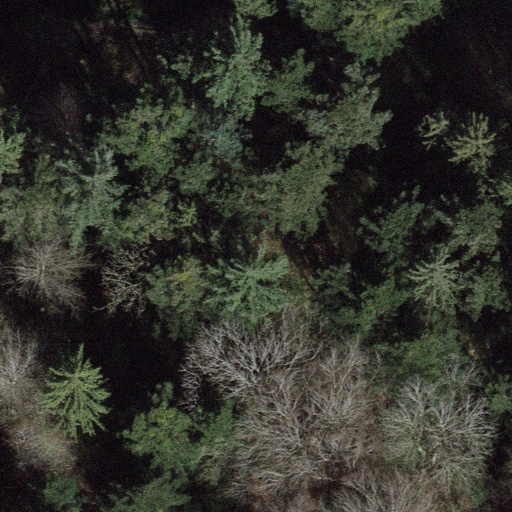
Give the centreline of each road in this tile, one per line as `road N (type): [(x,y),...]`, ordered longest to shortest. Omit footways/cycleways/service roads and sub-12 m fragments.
road 1 (track): [(0,252),(184,330),(344,511)]
road 2 (track): [(177,0),(203,30),(511,105)]
road 3 (track): [(203,30),(0,53)]
